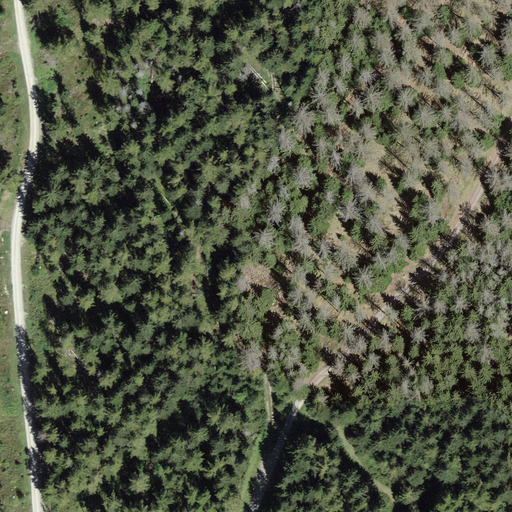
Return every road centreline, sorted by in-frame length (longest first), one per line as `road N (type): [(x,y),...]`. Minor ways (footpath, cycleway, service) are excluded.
road 1 (track): [(38,511),(16,268),(34,125),(18,0)]
road 2 (track): [(254,511),(301,400),(449,241),(511,123)]
road 3 (track): [(272,465),(267,365),(284,286)]
